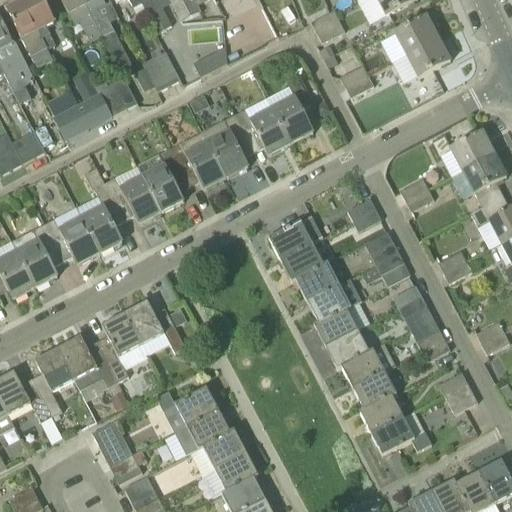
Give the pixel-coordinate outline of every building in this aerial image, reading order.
[(30,0),(22,4),(47,51),(54,47),(45,31),(55,26),(48,13),(41,0),(30,0)] [(91,46),(102,40),(80,0),(59,0),(74,28),(80,25),(91,46)] [(102,40),(124,81),(124,83),(136,77),(125,55),(120,46),(107,20),(102,22),(97,12),(106,7),(101,0),(80,0),(102,40)] [(127,0),(133,11),(142,6),(138,0),(113,0),(116,6),(126,0),(127,0)] [(138,0),(142,6),(158,35),(171,28),(156,0),(138,0)] [(213,1),(213,0),(167,0),(181,25),(201,15),(198,9),(213,1)] [(415,0),(373,0),(384,21),(418,3),(415,0)] [(31,59),(47,51),(22,4),(6,13),(31,59)] [(316,37),(339,25),(334,15),(311,27),(316,37)] [(406,60),(438,43),(427,21),(395,38),(406,60)] [(0,69),(3,76),(4,76),(20,107),(30,102),(5,52),(13,48),(0,23),(0,69)] [(224,23),(191,25),(192,40),(225,38),(224,23)] [(339,25),(316,37),(322,48),(345,35),(339,25)] [(438,43),(406,60),(418,82),(450,65),(438,43)] [(323,62),(334,57),(330,48),(319,54),(323,62)] [(225,49),(196,65),(204,79),(233,63),(225,49)] [(181,84),(171,67),(165,55),(142,67),(158,96),(181,84)] [(328,72),(339,67),(334,57),(323,62),(328,72)] [(379,89),(397,79),(391,69),(373,79),(379,89)] [(345,92),(368,80),(363,70),(340,82),(345,92)] [(73,84),(84,104),(98,97),(87,76),(73,84)] [(368,80),(345,92),(351,103),(374,90),(368,80)] [(124,83),(124,81),(100,94),(113,120),(137,108),(124,83)] [(272,112),(291,149),(313,137),(301,114),(311,109),(299,85),(267,102),(272,112)] [(100,97),(53,122),(66,146),(112,121),(100,97)] [(318,107),(316,113),(319,119),(329,114),(324,104),(318,107)] [(269,160),(291,149),(272,112),(250,123),(245,114),(234,119),(254,157),(264,151),(269,160)] [(244,162),(254,157),(234,119),(225,124),(201,136),(226,183),(248,171),(244,162)] [(12,147),(23,168),(45,156),(34,135),(12,147)] [(226,183),(201,136),(169,153),(189,191),(199,185),(204,194),(226,183)] [(23,168),(12,147),(7,137),(0,141),(0,180),(23,168)] [(463,176),(495,159),(483,137),(451,154),(463,176)] [(179,196),(189,191),(169,153),(159,159),(164,168),(142,180),(161,217),(183,205),(179,196)] [(482,212),(503,200),(495,187),(506,181),(495,159),(463,176),(474,198),(475,198),(482,211),(482,212)] [(105,188),(97,172),(84,178),(92,193),(94,192),(98,200),(104,211),(81,223),(100,258),(122,246),(114,230),(124,225),(105,188)] [(139,228),(161,217),(142,180),(120,192),(115,183),(105,188),(124,225),(134,220),(139,228)] [(405,206),(428,194),(427,192),(424,185),(423,183),(400,196),(405,206)] [(428,194),(405,206),(411,216),(434,204),(428,194)] [(500,248),(511,241),(511,213),(510,214),(503,200),(482,212),(482,211),(471,218),(479,232),(489,226),(500,248)] [(353,226),(376,214),(370,204),(347,216),(353,226)] [(376,214),(353,226),(358,237),(381,224),(376,214)] [(280,264),(312,247),(323,242),(311,220),(268,242),(280,264)] [(78,269),(100,258),(81,223),(60,234),(54,223),(43,229),(63,266),(73,261),(78,269)] [(53,271),(63,266),(43,229),(23,240),(28,251),(17,257),(35,292),(57,280),(53,271)] [(376,269),(399,257),(387,236),(365,247),(376,269)] [(511,241),(500,248),(511,270),(511,269),(511,241)] [(324,269),(323,269),(312,247),(280,264),(292,287),(296,285),(296,284),(324,269)] [(443,278),(466,265),(461,255),(438,267),(443,278)] [(13,303),(35,292),(17,257),(0,265),(0,298),(8,294),(13,303)] [(399,257),(376,269),(388,290),(410,279),(399,257)] [(466,265),(443,278),(449,288),(472,276),(466,265)] [(307,306),(339,288),(328,266),(323,269),(324,269),(296,284),(296,285),(307,306)] [(346,312),(346,313),(361,305),(350,284),(340,289),(339,288),(307,306),(318,326),(318,327),(346,312)] [(398,312),(421,300),(416,290),(393,302),(398,312)] [(421,300),(398,312),(404,323),(427,311),(421,300)] [(125,318),(141,349),(143,348),(162,338),(164,337),(175,357),(185,351),(165,313),(154,318),(147,306),(125,318)] [(358,334),(346,313),(346,312),(318,327),(318,326),(314,329),(325,351),(358,334)] [(180,313),(168,319),(174,330),(186,324),(180,313)] [(119,360),(141,349),(125,318),(102,330),(108,341),(97,346),(118,385),(129,379),(119,360)] [(481,349),(504,337),(499,327),(476,339),(481,349)] [(369,356),(358,334),(325,351),(337,374),(341,371),(369,356)] [(422,356),(445,344),(439,334),(416,346),(422,356)] [(504,337),(481,349),(487,360),(510,348),(504,337)] [(118,385),(97,346),(87,352),(81,341),(58,353),(75,384),(80,394),(104,381),(108,390),(118,385)] [(445,344),(422,356),(427,367),(450,355),(445,344)] [(352,392),(385,375),(384,375),(396,369),(384,347),(369,356),(341,371),(352,392)] [(52,396),(75,384),(58,353),(35,365),(42,378),(32,383),(51,421),(59,417),(63,415),(52,396)] [(392,399),(392,400),(396,397),(385,375),(352,392),(363,413),(364,414),(392,399)] [(51,421),(32,383),(21,389),(14,376),(0,383),(0,404),(8,419),(31,407),(41,426),(51,421)] [(444,399),(467,387),(462,377),(439,389),(444,399)] [(467,387),(444,399),(454,419),(477,407),(467,387)] [(511,395),(508,387),(500,392),(507,405),(511,402),(511,395)] [(206,392),(177,407),(189,429),(218,414),(206,392)] [(111,400),(117,414),(129,409),(122,395),(111,400)] [(403,421),(392,400),(392,399),(364,414),(363,413),(359,415),(371,438),(403,421)] [(230,436),(218,414),(189,429),(174,437),(186,459),(198,453),(204,450),(230,436)] [(61,422),(59,417),(51,421),(54,426),(61,422)] [(403,421),(371,438),(383,460),(412,445),(417,456),(431,448),(425,436),(414,442),(403,421)] [(91,437),(99,450),(121,438),(114,425),(91,437)] [(230,436),(204,450),(215,473),(246,457),(234,434),(230,436)] [(110,472),(133,460),(127,449),(104,461),(110,472)] [(246,457),(215,473),(228,496),(254,482),(258,480),(246,457)] [(142,477),(133,460),(110,472),(119,489),(142,477)] [(479,476),(496,508),(511,499),(511,484),(501,464),(479,476)] [(487,511),(496,508),(479,476),(456,488),(468,511),(487,511)] [(134,511),(143,511),(160,503),(147,480),(124,492),(131,504),(130,504),(134,511)] [(251,511),(266,505),(254,482),(228,496),(223,498),(229,511),(251,511)] [(468,511),(456,488),(454,484),(431,496),(439,511),(468,511)] [(13,511),(19,511),(38,502),(32,492),(9,504),(13,511)] [(439,511),(431,496),(408,508),(410,511),(439,511)] [(42,511),(38,502),(19,511),(42,511)] [(164,511),(160,503),(143,511),(164,511)]
